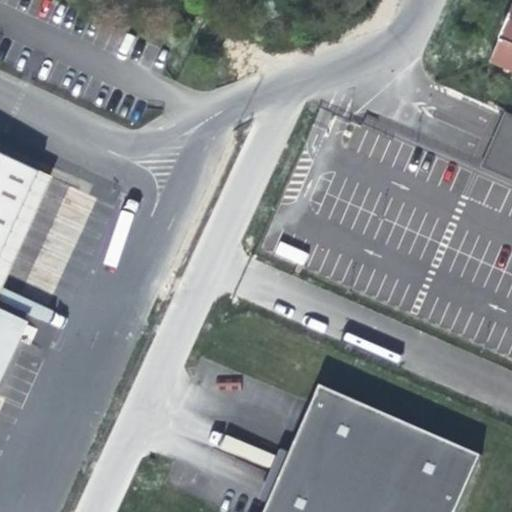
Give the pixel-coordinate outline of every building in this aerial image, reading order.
[(511,2),(487,62),(511,72),(511,2)] [(511,112),(502,109),(478,165),(511,178),(511,112)] [(0,257),(37,175),(0,157),(0,374),(1,371),(5,358),(9,346),(12,325),(0,319),(0,257)] [(37,175),(0,257),(0,291),(50,182),(37,175)] [(457,511),(482,457),(317,389),(301,427),(278,481),(265,511),(457,511)]
